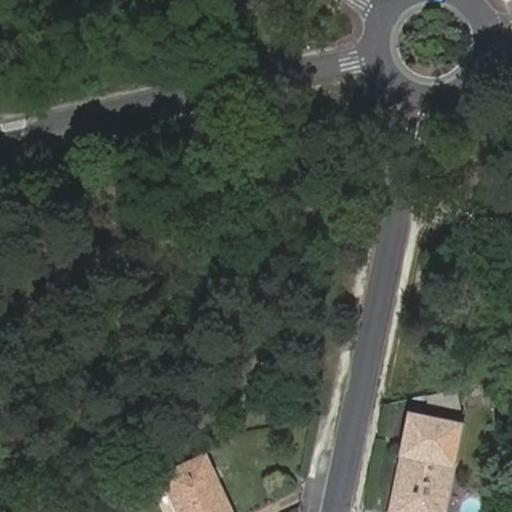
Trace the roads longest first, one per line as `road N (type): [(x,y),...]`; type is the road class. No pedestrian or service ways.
road 1 (residential): [(420,100),(334,511)]
road 2 (residential): [(375,55),(0,141)]
